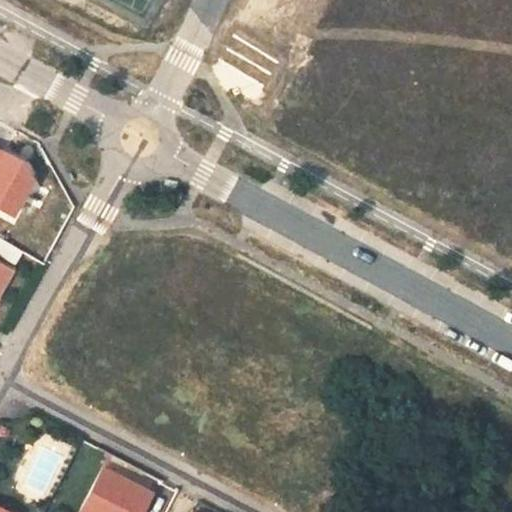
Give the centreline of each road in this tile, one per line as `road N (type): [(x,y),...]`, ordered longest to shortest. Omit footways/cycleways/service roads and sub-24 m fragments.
road 1 (unclassified): [(511,351),(161,155)]
road 2 (residential): [(0,385),(239,511)]
road 3 (residential): [(123,165),(0,369)]
road 4 (unclassified): [(111,124),(0,59)]
road 5 (residential): [(206,0),(146,110)]
